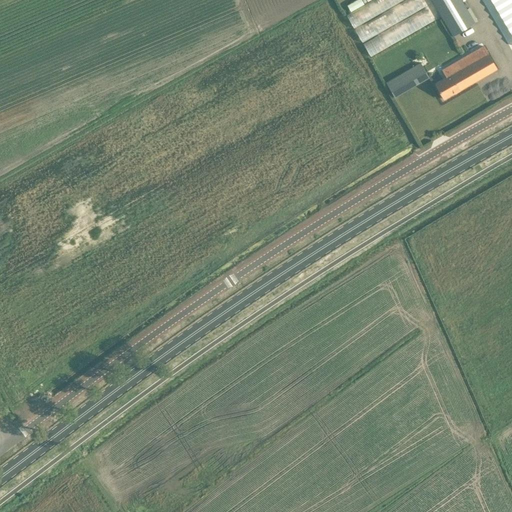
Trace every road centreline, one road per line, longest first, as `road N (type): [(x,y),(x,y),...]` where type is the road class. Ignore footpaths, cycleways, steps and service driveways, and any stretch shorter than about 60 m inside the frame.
road 1 (primary): [(0,477),(260,287),(511,134)]
road 2 (unclassified): [(511,110),(229,280),(4,446)]
